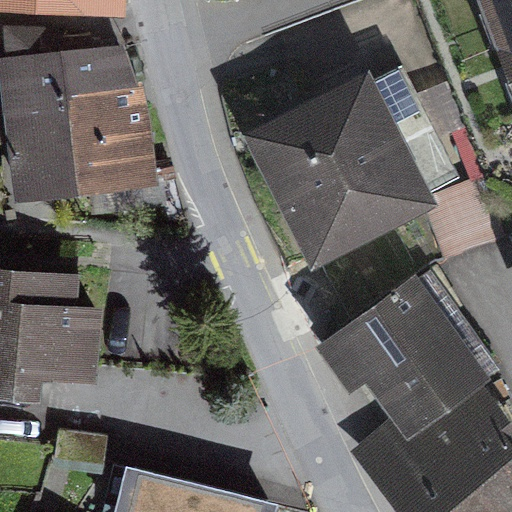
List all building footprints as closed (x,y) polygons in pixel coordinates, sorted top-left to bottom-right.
[(0,0),(0,9),(123,16),(123,0),(0,0)] [(511,0),(475,0),(511,98),(511,0)] [(125,49),(0,61),(0,83),(17,208),(158,190),(143,86),(136,86),(125,49)] [(372,84),(368,75),(244,142),(313,278),(436,212),(428,195),(459,180),(402,69),(372,84)] [(501,374),(432,271),(315,353),(349,401),(365,391),(390,422),(409,448),(487,391),(492,387),(488,381),(501,374)] [(79,281),(0,272),(0,404),(42,411),(42,387),(99,387),(103,311),(78,311),(79,281)] [(511,452),(511,426),(487,391),(409,448),(390,422),(350,455),(395,511),(511,511),(511,453),(511,452)] [(277,511),(125,471),(115,511),(277,511)]
